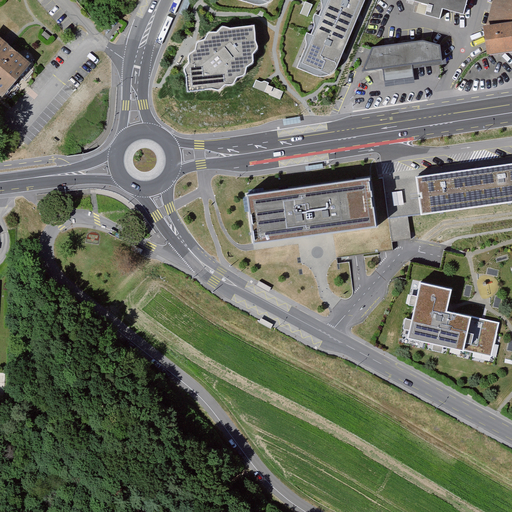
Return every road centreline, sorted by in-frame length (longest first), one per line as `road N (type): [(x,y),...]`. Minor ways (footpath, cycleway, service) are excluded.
road 1 (residential): [(312,511),(259,467),(206,399),(89,307),(47,261),(57,222),(76,214),(198,259)]
road 2 (unclassified): [(198,259),(511,435)]
road 3 (primary): [(511,107),(172,157)]
